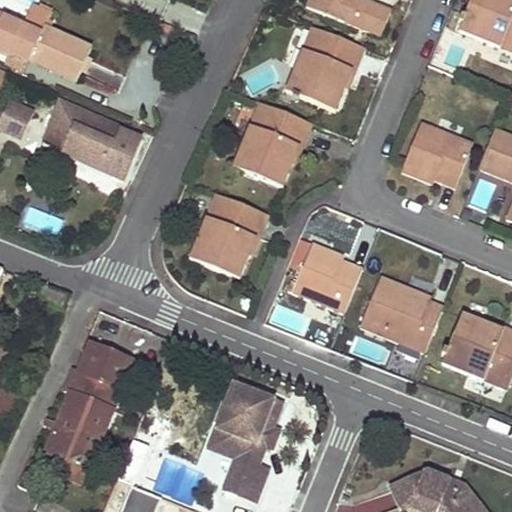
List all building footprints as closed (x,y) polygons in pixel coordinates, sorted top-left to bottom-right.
[(308,0),(305,9),(380,39),(390,12),(361,0),(308,0)] [(461,26),(458,33),(511,54),(511,0),(471,0),(464,19),(461,18),(458,24),(461,26)] [(39,5),(37,10),(49,16),(51,11),(39,5)] [(76,83),(90,50),(48,32),(43,30),(46,22),(49,16),(37,10),(30,8),(21,27),(0,18),(0,52),(8,56),(10,53),(26,60),(76,83)] [(48,32),(51,25),(46,22),(43,30),(48,32)] [(158,23),(156,28),(181,39),(183,34),(158,23)] [(291,100),(297,103),(299,100),(334,114),(345,89),(351,74),(354,75),(365,51),(311,29),(285,94),(292,97),(291,100)] [(4,65),(20,72),(26,60),(10,53),(8,56),(4,65)] [(345,89),(348,91),(354,75),(351,74),(345,89)] [(0,122),(0,128),(21,139),(32,115),(9,103),(0,122)] [(55,116),(43,147),(77,161),(125,182),(141,142),(120,132),(121,130),(61,104),(56,116),(55,116)] [(259,105),(232,170),(282,190),(292,165),(299,150),(302,151),(312,127),(259,105)] [(454,191),(472,146),(421,125),(401,174),(432,186),(434,182),(454,191)] [(511,224),(511,137),(495,131),(479,171),(511,184),(511,206),(506,222),(511,224)] [(292,165),(296,166),(302,151),(299,150),(292,165)] [(215,196),(189,261),(238,281),(248,256),(254,241),(258,242),(268,218),(215,196)] [(248,256),(252,258),(258,242),(254,241),(248,256)] [(312,246),(292,295),(343,316),(362,271),(341,263),(343,259),(312,246)] [(379,279),(359,330),(424,356),(443,309),(430,304),(405,294),(407,290),(379,279)] [(68,297),(39,285),(33,300),(62,311),(68,297)] [(430,304),(432,300),(407,290),(405,294),(430,304)] [(444,351),(442,358),(445,359),(442,367),(507,392),(511,379),(511,332),(504,329),(502,333),(485,326),(462,316),(447,353),(444,351)] [(504,329),(486,322),(485,326),(502,333),(504,329)] [(132,363),(96,348),(86,353),(78,373),(74,371),(64,393),(69,395),(68,399),(57,425),(54,432),(45,455),(46,455),(87,472),(88,472),(113,412),(106,409),(115,388),(121,391),(132,363)] [(45,354),(39,351),(36,357),(43,360),(45,354)] [(23,391),(0,380),(0,415),(10,420),(23,391)] [(106,409),(113,412),(121,391),(115,388),(106,409)] [(284,408),(235,388),(217,433),(244,444),(236,462),(223,493),(256,507),(263,488),(243,479),(248,467),(258,471),(267,451),(274,433),(284,408)] [(54,432),(57,425),(47,421),(44,428),(54,432)] [(244,444),(217,433),(209,451),(236,462),(244,444)] [(46,455),(40,469),(81,486),(87,472),(46,455)] [(258,471),(248,467),(243,479),(263,488),(269,475),(258,471)] [(426,474),(421,476),(408,509),(414,511),(482,511),(464,488),(426,474)] [(421,476),(395,488),(403,508),(408,509),(421,476)] [(121,511),(153,511),(158,498),(129,489),(121,511)]
